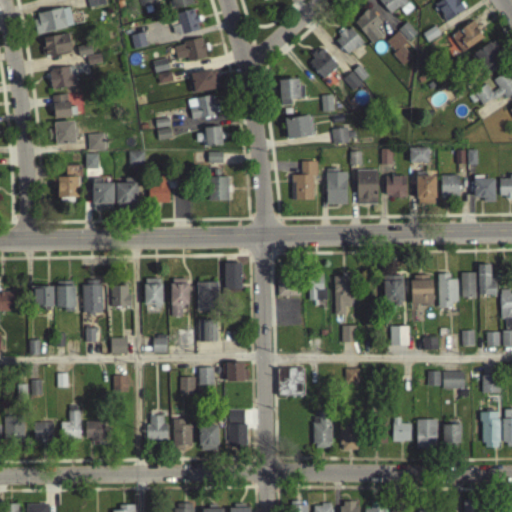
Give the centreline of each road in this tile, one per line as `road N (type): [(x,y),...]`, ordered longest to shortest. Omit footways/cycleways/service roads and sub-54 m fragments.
road 1 (secondary): [(511,234),(0,242)]
road 2 (residential): [(511,471),(0,475)]
road 3 (residential): [(265,511),(262,234)]
road 4 (residential): [(262,234),(251,114),(222,0)]
road 5 (residential): [(25,242),(23,141),(0,11)]
